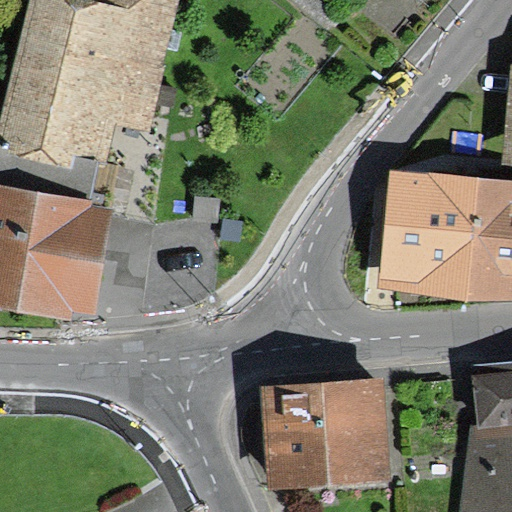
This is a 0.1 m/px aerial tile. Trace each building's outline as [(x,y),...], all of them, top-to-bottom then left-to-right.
[(67,0),(67,5),(44,0),(34,0),(0,151),(0,192),(27,198),(31,180),(49,184),(46,201),(76,207),(81,208),(89,161),(79,159),(93,102),(149,116),(175,0),(67,0)] [(0,293),(63,305),(81,208),(76,207),(46,201),(49,184),(31,180),(27,198),(0,192),(0,293)] [(400,180),(392,269),(430,273),(467,277),(476,188),(400,180)] [(511,191),(476,188),(467,277),(509,281),(511,280),(511,191)] [(482,424),(503,422),(511,421),(511,373),(477,377),(482,424)] [(264,394),(270,476),(385,468),(380,387),(264,394)] [(511,504),(511,421),(503,422),(506,453),(470,456),(463,511),(501,511),(501,506),(511,504)]
